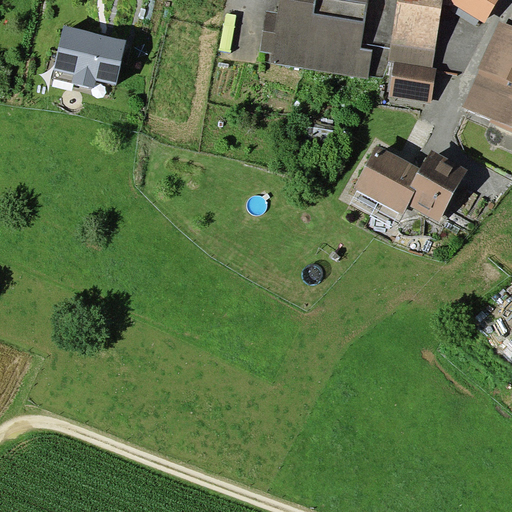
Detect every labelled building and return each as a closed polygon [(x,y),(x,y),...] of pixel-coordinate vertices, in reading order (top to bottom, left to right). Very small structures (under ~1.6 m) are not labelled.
[(282,58),(280,66),(363,77),(373,0),(289,0),(286,22),(275,21),(270,56),(282,58)] [(405,0),(394,66),(404,68),(439,74),(451,0),(405,0)] [(466,0),(461,8),(494,27),(509,0),(466,0)] [(125,39),(66,26),(57,66),(77,71),(75,79),(93,83),(95,74),(115,79),(125,39)] [(511,32),(511,33),(474,112),(511,130),(511,32)] [(439,74),(404,68),(399,97),(435,103),(439,74)] [(385,154),(365,191),(410,215),(414,207),(429,177),(385,154)] [(429,177),(414,207),(447,224),(469,183),(435,165),(429,177)]
